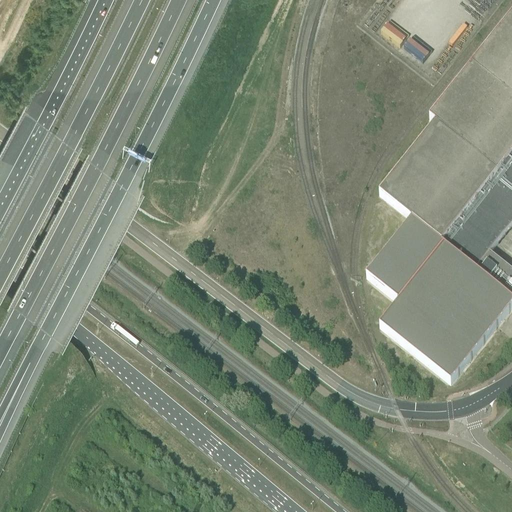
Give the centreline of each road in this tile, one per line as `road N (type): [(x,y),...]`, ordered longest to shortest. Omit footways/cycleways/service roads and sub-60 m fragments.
road 1 (tertiary): [(0,131),(341,388),(397,410),(468,406)]
road 2 (secondary): [(340,511),(0,240)]
road 3 (motorway): [(0,352),(178,0)]
road 4 (secondary): [(0,269),(295,511)]
road 5 (motorway): [(43,335),(211,0)]
road 6 (motorway): [(141,0),(0,275)]
road 7 (motorway): [(104,0),(0,208)]
